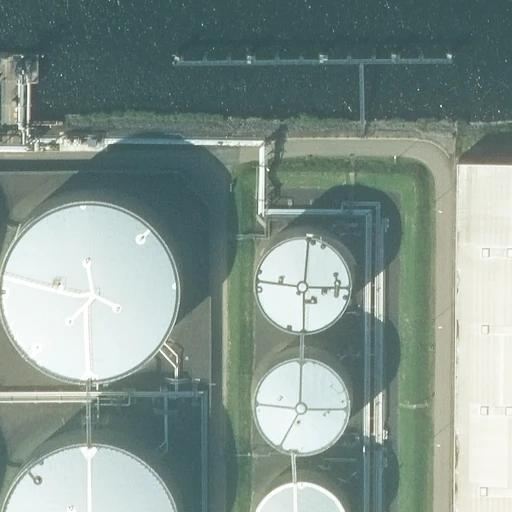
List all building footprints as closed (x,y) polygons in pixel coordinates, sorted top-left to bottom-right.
[(511,511),(511,158),(458,158),(454,511),(511,511)] [(63,192),(50,197),(32,208),(16,225),(5,246),(0,263),(0,293),(4,311),(13,329),(26,345),(44,359),(70,369),(93,371),(113,368),(138,358),(154,346),(168,329),(176,311),(182,290),(182,268),(178,253),(172,238),(160,220),(144,205),(126,195),(109,190),(93,188),(76,189),(63,192)] [(350,255),(341,242),(331,233),(322,228),(310,226),(301,226),(286,230),(274,237),(269,242),(263,251),(258,265),(257,281),(259,288),(264,299),(274,311),(282,316),(291,320),(304,322),(319,320),(329,316),(335,312),(342,305),(346,299),(351,289),(353,277),(353,267),(350,255)] [(349,412),(353,398),(351,382),(347,372),(339,361),(327,351),(319,348),(305,346),(296,346),(286,349),(279,353),(270,360),(264,368),(258,380),(256,392),(257,403),(262,416),(267,425),(272,430),(281,436),(290,440),(299,442),(313,441),(323,438),(336,430),(344,421),(349,412)] [(64,434),(51,439),(33,451),(17,468),(5,489),(0,508),(0,511),(182,511),(179,495),(173,480),(161,462),(145,447),(126,437),(110,432),(94,430),(77,431),(64,434)] [(351,511),(349,502),(341,487),(332,479),(318,472),(310,470),(297,470),(286,473),(276,478),(271,482),(261,494),(258,502),(256,511),(255,511),(351,511)]
